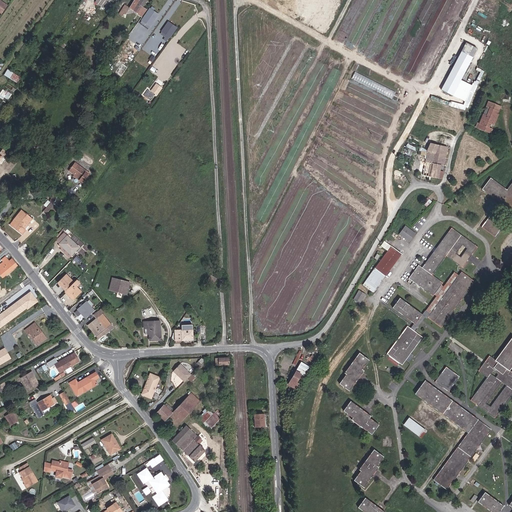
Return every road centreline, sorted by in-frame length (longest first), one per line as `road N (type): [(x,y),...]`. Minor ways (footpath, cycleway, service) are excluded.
road 1 (track): [(223,348),(210,19),(196,0)]
road 2 (track): [(255,349),(234,0)]
road 3 (residential): [(118,354),(262,351),(270,363),(279,511)]
road 4 (unknown): [(396,210),(396,154),(481,0)]
road 5 (residential): [(189,511),(197,493),(120,382),(118,354)]
road 6 (residential): [(118,354),(89,344),(0,233)]
road 7 (unknown): [(126,392),(52,435),(12,437)]
